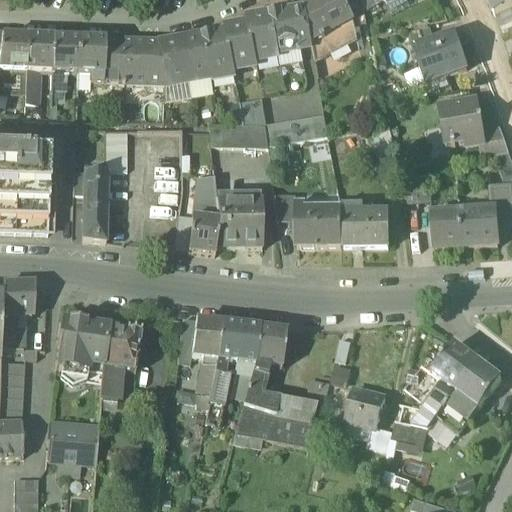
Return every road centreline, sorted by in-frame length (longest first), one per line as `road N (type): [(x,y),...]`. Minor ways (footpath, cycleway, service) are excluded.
road 1 (residential): [(426,303),(274,301),(0,266)]
road 2 (residential): [(0,19),(141,28),(234,0)]
road 3 (residential): [(511,112),(467,0)]
